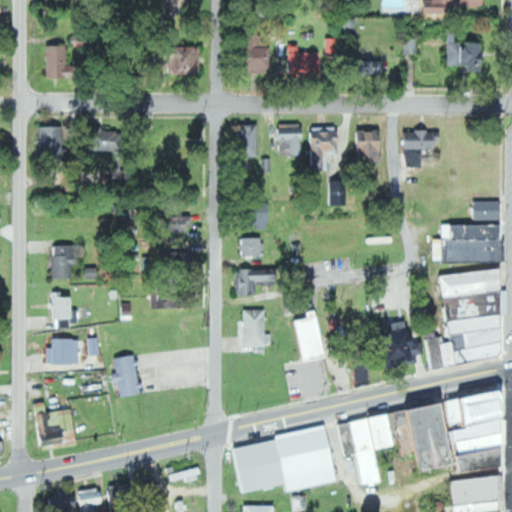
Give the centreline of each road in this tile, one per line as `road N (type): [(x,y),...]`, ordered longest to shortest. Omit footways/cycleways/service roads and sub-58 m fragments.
road 1 (residential): [(511,105),(0,99)]
road 2 (residential): [(20,476),(20,0)]
road 3 (residential): [(218,433),(217,0)]
road 4 (tertiary): [(218,433),(511,367)]
road 5 (tertiary): [(0,478),(218,433)]
